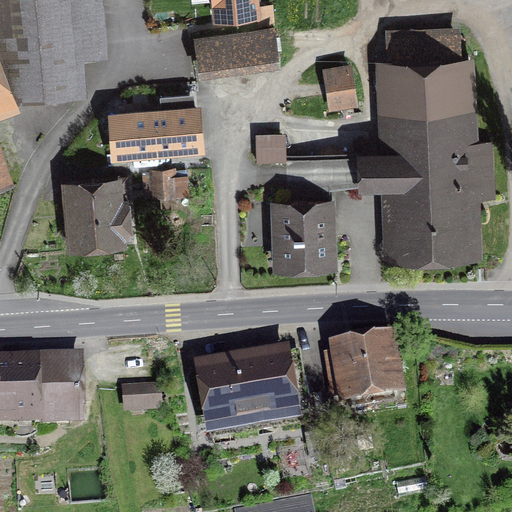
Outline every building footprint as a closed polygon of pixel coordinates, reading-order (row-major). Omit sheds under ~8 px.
[(0,0),(0,102),(6,101),(86,99),(79,0),(0,0)] [(256,0),(214,0),(216,19),(258,15),(256,0)] [(268,29),(199,38),(203,68),(272,59),(268,29)] [(364,158),(364,154),(286,158),(286,161),(288,190),(322,189),(332,188),(366,186),(366,182),(398,180),(401,250),(477,247),(474,195),(494,194),(491,141),(460,143),(455,33),(392,36),(397,156),(364,158)] [(351,69),(330,72),(334,103),(356,100),(351,69)] [(122,117),(125,149),(200,143),(198,110),(122,117)] [(0,131),(0,182),(16,177),(0,131)] [(257,162),(286,161),(286,158),(286,147),(257,147),(257,162)] [(173,170),(144,172),(145,190),(161,189),(162,208),(170,207),(170,206),(175,206),(174,193),(188,192),(187,176),(174,177),(173,170)] [(107,184),(64,188),(69,242),(131,237),(126,177),(106,179),(107,184)] [(334,259),(332,188),(322,189),(323,199),(275,200),(277,261),(334,259)] [(398,325),(331,337),(342,396),(409,383),(398,325)] [(292,339),(197,358),(211,430),(306,412),(292,339)] [(83,356),(43,357),(0,357),(0,424),(45,423),(85,422),(83,356)] [(159,385),(124,388),(126,409),(160,406),(159,385)] [(314,511),(310,494),(234,509),(234,511),(314,511)]
